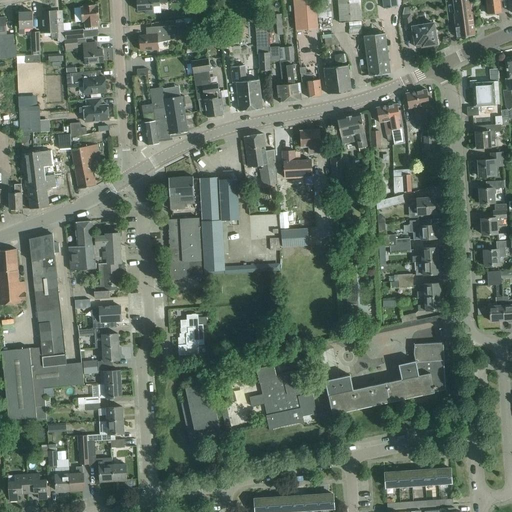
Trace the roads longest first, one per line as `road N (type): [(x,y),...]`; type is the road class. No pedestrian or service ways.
road 1 (residential): [(149,501),(141,357),(150,334),(141,193),(133,175)]
road 2 (tertiary): [(133,175),(191,141),(353,102),(439,66)]
road 3 (residential): [(499,347),(468,325),(454,114),(439,66)]
road 4 (residential): [(133,175),(117,0)]
road 5 (tertiary): [(0,237),(133,175)]
road 6 (residential): [(508,490),(499,347)]
road 7 (residential): [(226,484),(349,457)]
road 8 (residential): [(349,457),(472,436)]
